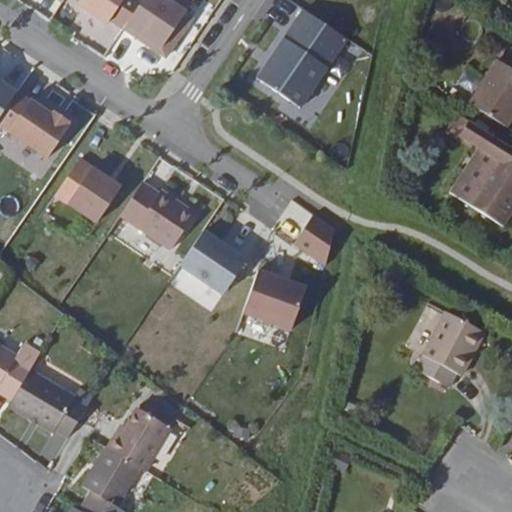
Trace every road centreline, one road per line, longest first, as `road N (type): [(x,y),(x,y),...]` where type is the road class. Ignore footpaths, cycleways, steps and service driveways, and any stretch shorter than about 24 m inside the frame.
road 1 (residential): [(0,14),(165,129)]
road 2 (residential): [(165,129),(257,0)]
